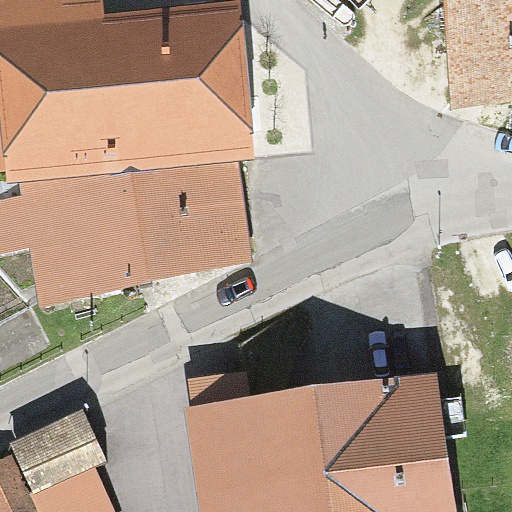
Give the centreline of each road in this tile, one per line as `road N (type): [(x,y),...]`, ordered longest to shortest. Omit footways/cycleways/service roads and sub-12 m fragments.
road 1 (tertiary): [(0,410),(354,229),(422,205)]
road 2 (residential): [(255,0),(324,57),(422,205)]
